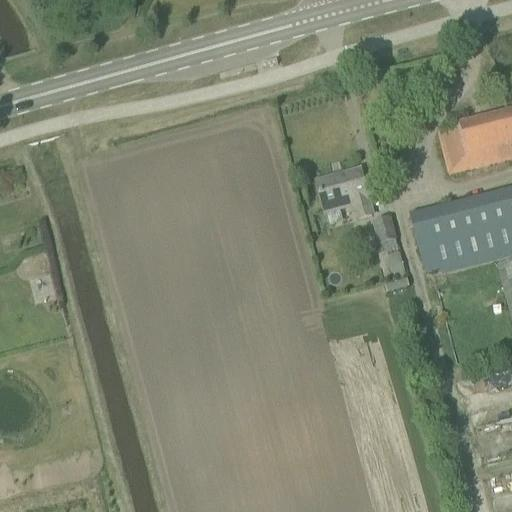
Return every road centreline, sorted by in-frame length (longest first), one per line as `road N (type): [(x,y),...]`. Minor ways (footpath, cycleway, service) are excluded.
road 1 (track): [(511,395),(453,409),(397,211),(511,179)]
road 2 (secondary): [(329,16),(0,107)]
